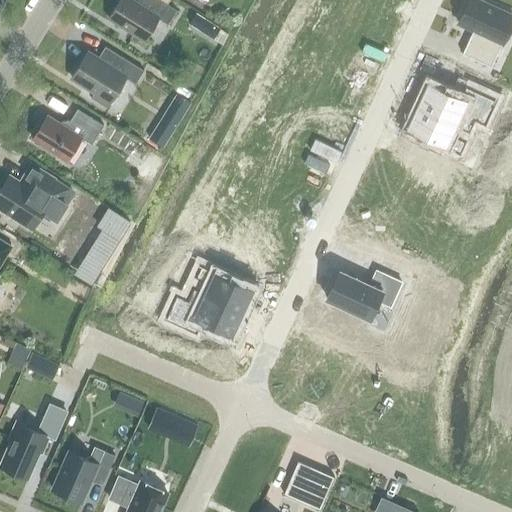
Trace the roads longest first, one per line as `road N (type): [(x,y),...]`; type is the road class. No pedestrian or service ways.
road 1 (residential): [(242,406),(430,0)]
road 2 (residential): [(487,511),(242,406)]
road 3 (residential): [(242,406),(90,341)]
